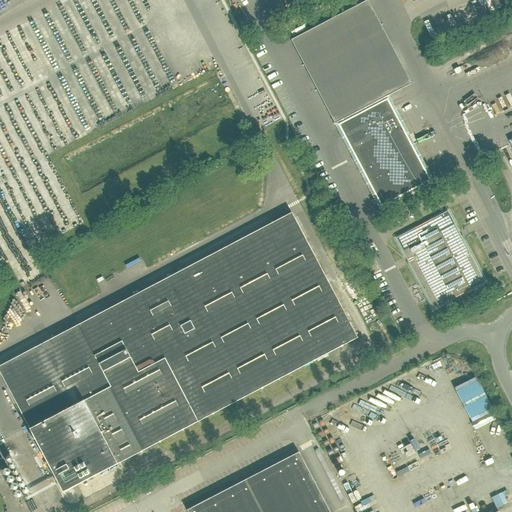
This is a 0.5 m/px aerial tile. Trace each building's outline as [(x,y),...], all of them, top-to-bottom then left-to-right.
[(316,90),(334,124),(380,211),(434,182),(389,96),(412,84),(393,49),(316,90)] [(469,291),(485,282),(448,211),(396,239),(433,310),(452,299),(452,300),(469,291)] [(293,213),(0,368),(65,493),(339,348),(340,348),(358,338),(293,213)] [(150,246),(146,248),(151,258),(155,256),(150,246)] [(382,386),(371,389),(375,400),(385,397),(382,386)] [(6,444),(0,447),(0,449),(4,458),(12,454),(6,444)] [(329,511),(299,452),(187,510),(187,511),(329,511)] [(342,488),(351,484),(347,476),(339,479),(342,488)]
